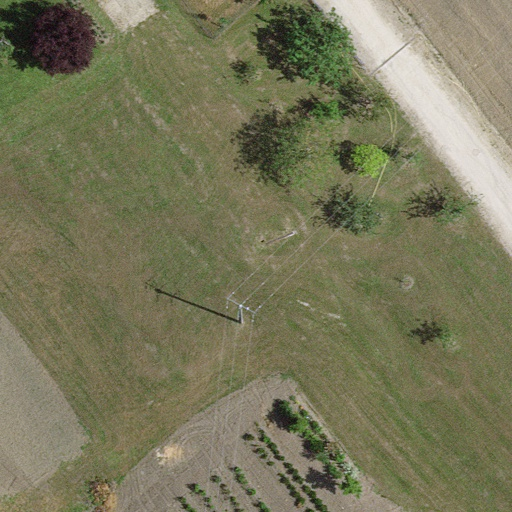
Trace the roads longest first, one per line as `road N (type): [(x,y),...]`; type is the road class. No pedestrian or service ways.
road 1 (track): [(443,511),(356,382),(275,215),(118,0)]
road 2 (track): [(348,0),(511,211)]
